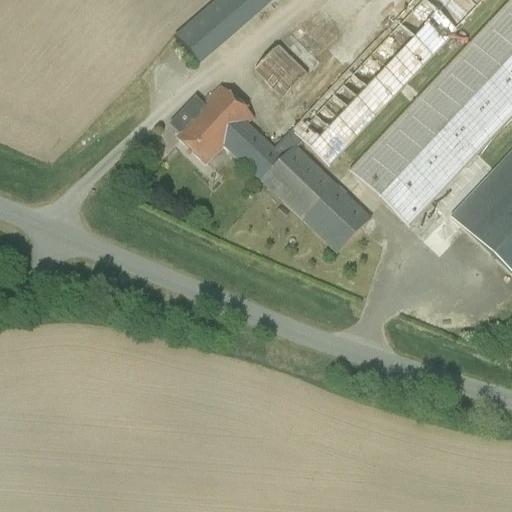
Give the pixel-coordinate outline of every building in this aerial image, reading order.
[(175,140),(205,168),(224,148),(236,159),(267,189),(336,256),(362,229),(369,222),(295,151),(301,144),(328,169),(487,0),(416,0),(273,153),(247,128),(253,121),(220,89),(203,107),(195,100),(169,127),(178,136),(175,140)] [(200,67),(271,6),(265,0),(218,0),(175,38),(200,67)] [(511,0),(509,0),(353,172),(417,229),(511,124),(511,0)] [(257,73),(288,103),(318,73),(288,43),(257,73)] [(511,154),(455,217),(511,269),(511,154)]
